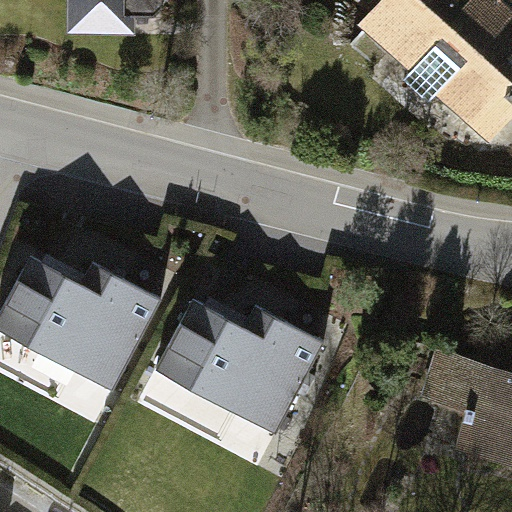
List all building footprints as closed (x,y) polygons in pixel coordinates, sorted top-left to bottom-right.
[(69,0),(69,28),(156,33),(157,0),(69,0)] [(380,0),(356,34),(488,142),(511,113),(511,0),(380,0)] [(0,325),(114,387),(164,295),(96,259),(85,277),(36,251),(0,318),(0,325)] [(276,432),(326,340),(258,303),(248,322),(199,295),(159,369),(276,432)] [(511,363),(435,342),(418,402),(467,416),(459,445),(511,460),(511,363)]
